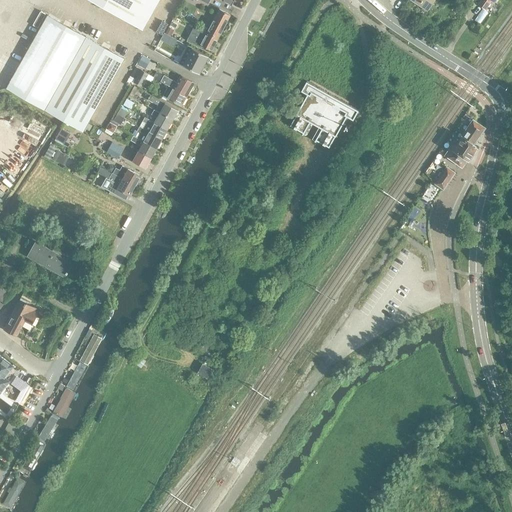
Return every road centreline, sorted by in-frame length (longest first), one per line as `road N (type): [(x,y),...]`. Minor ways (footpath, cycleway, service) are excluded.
road 1 (secondary): [(511,439),(487,365),(475,285),(502,100),(365,0)]
road 2 (residential): [(58,373),(254,0)]
road 3 (track): [(57,484),(142,327)]
